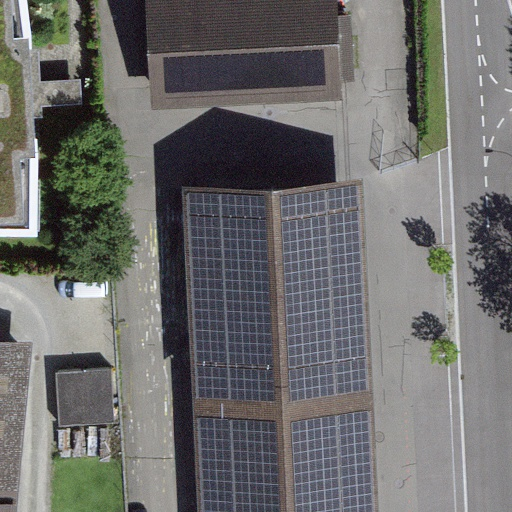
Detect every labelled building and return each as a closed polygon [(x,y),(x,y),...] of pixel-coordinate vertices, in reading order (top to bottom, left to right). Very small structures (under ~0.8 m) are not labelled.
[(29,0),(0,0),(0,238),(40,239),(40,119),(36,51),(29,0)] [(341,0),(147,0),(151,107),(344,101),(341,0)] [(381,511),(363,177),(186,187),(202,511),(381,511)] [(0,511),(16,511),(33,347),(0,343),(0,511)] [(113,370),(57,373),(60,428),(116,424),(113,370)]
